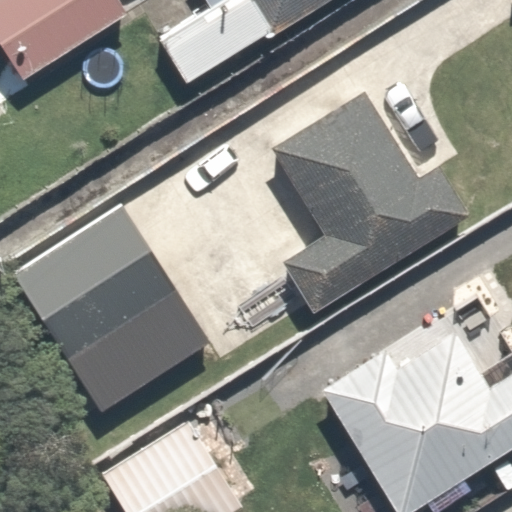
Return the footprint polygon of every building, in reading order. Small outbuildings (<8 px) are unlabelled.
[(101,0),(0,0),(0,67),(6,78),(111,16),(101,0)] [(198,0),(199,0),(144,34),(176,86),(246,43),(315,0),(198,0)] [(353,95),(268,145),(318,232),(269,261),(296,307),(456,213),(426,162),(401,177),(353,95)] [(177,286),(115,197),(0,272),(0,284),(59,369),(177,286)] [(438,301),(308,385),(388,509),(511,430),(511,325),(471,352),(438,301)] [(182,417),(87,472),(109,511),(213,511),(231,502),(182,417)]
